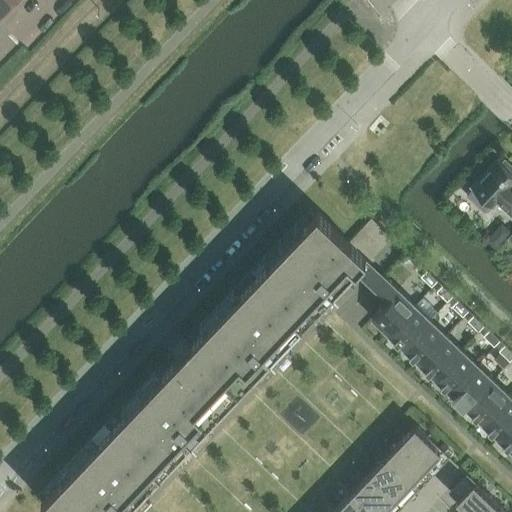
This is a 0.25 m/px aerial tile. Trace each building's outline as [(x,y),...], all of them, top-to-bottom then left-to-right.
[(0,0),(0,11),(10,0),(0,0)] [(502,163),(498,159),(488,169),(479,179),(472,187),(467,192),(467,196),(483,211),(487,211),(496,201),(511,215),(511,214),(511,166),(504,160),(502,163)] [(479,160),(469,169),(479,179),(488,169),(479,160)] [(317,211),(190,344),(176,359),(41,501),(55,511),(122,511),(224,405),(238,391),(355,268),(361,274),(372,263),(348,241),(317,211)] [(364,224),(348,241),(372,263),(383,251),(394,239),(384,229),(371,217),(364,224)] [(437,281),(427,270),(421,277),(431,287),(437,281)] [(388,332),(415,304),(383,274),(373,285),(388,299),(372,316),(388,332)] [(453,296),(442,285),(436,292),(447,302),(453,296)] [(469,311),(458,300),(452,307),(462,317),(469,311)] [(388,332),(404,347),(431,319),(415,304),(388,332)] [(484,325),(474,315),(467,321),(478,332),(484,325)] [(404,347),(420,362),(446,334),(431,319),(404,347)] [(500,340),(489,330),(483,336),(494,347),(500,340)] [(420,362),(435,377),(462,349),(446,334),(420,362)] [(511,358),(511,351),(505,345),(499,351),(509,362),(511,358)] [(435,377),(451,392),(478,363),(462,349),(435,377)] [(451,392),(466,406),(493,378),(478,363),(451,392)] [(466,406),(482,421),(509,393),(493,378),(466,406)] [(482,421),(498,436),(511,421),(511,396),(509,393),(482,421)] [(511,421),(498,436),(511,449),(511,421)] [(451,459),(452,458),(416,424),(399,442),(425,467),(441,450),(451,460),(451,459)] [(425,467),(399,442),(384,458),(410,482),(425,467)] [(410,482),(384,458),(369,473),(395,498),(410,482)] [(470,511),(491,511),(500,504),(464,470),(463,471),(473,481),(456,498),(465,507),(470,511)] [(381,511),(395,498),(369,473),(354,489),(378,511),(381,511)] [(378,511),(354,489),(339,504),(347,511),(378,511)]
